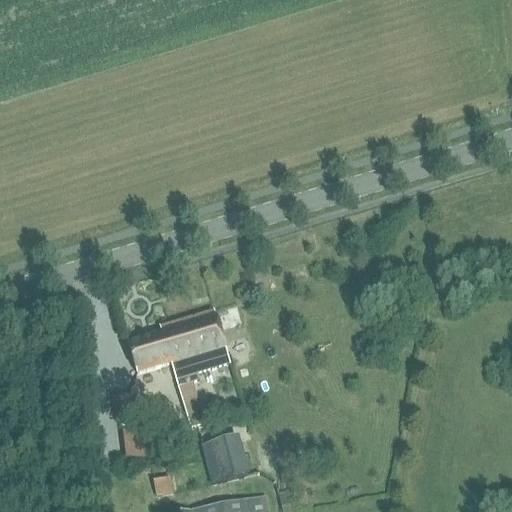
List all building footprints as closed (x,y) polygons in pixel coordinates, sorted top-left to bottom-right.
[(220,333),(214,314),(160,330),(162,336),(128,346),(134,365),(137,377),(171,367),(191,432),(205,428),(193,385),(200,383),(197,376),(230,367),(220,333)] [(113,400),(117,424),(133,422),(129,398),(113,400)] [(248,479),(237,440),(199,451),(210,490),(248,479)] [(170,482),(153,485),(155,495),(172,493),(170,482)] [(301,489),(278,495),(281,511),(307,511),(308,511),(301,489)] [(266,511),(264,500),(199,511),(266,511)]
